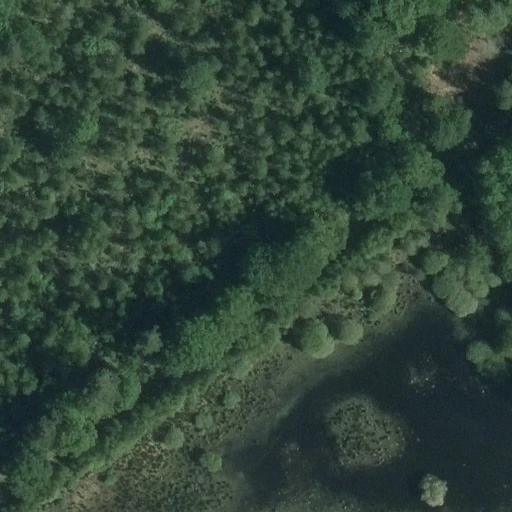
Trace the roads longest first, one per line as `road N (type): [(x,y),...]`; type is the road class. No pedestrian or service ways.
road 1 (track): [(0,499),(452,166)]
road 2 (track): [(371,0),(380,44),(452,166)]
